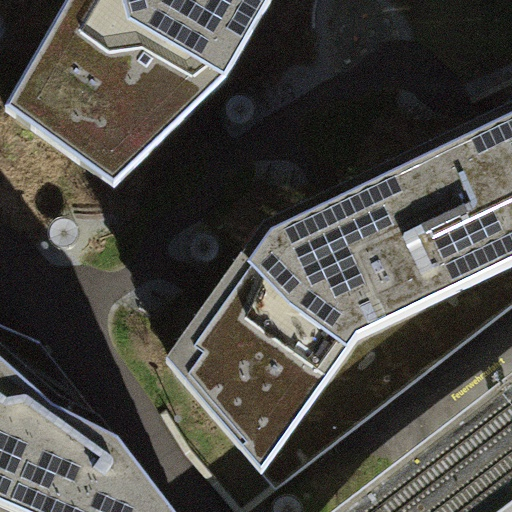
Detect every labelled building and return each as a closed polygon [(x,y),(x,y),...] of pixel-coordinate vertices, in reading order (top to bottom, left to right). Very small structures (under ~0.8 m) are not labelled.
[(274,0),(73,0),(7,115),(115,193),(196,115),(223,89),(274,0)] [(511,86),(491,95),(500,118),(511,112),(511,86)] [(511,269),(511,128),(498,135),(329,216),(276,242),(225,313),(179,377),(262,475),(355,345),(511,269)] [(274,489),(511,307),(511,269),(355,345),(262,475),(274,489)] [(0,504),(19,511),(167,511),(40,347),(8,334),(0,331),(0,504)]
